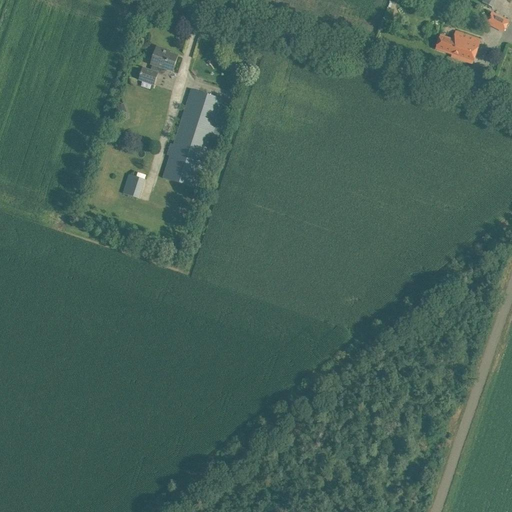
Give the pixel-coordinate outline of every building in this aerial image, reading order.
[(509,21),(492,12),(486,24),(503,32),(509,21)] [(453,39),(441,35),(436,49),(459,57),(458,59),(472,64),(480,40),(455,31),(453,39)] [(152,65),(150,71),(143,68),(139,81),(154,86),(158,73),(157,72),(158,68),(172,73),(178,56),(163,51),(164,50),(157,47),(151,65),(152,65)] [(234,74),(230,86),(236,88),(240,76),(234,74)] [(219,136),(226,113),(221,111),(224,100),(191,90),(173,145),(163,176),(197,187),(214,134),(219,136)] [(122,194),(138,199),(145,180),(129,175),(122,194)]
